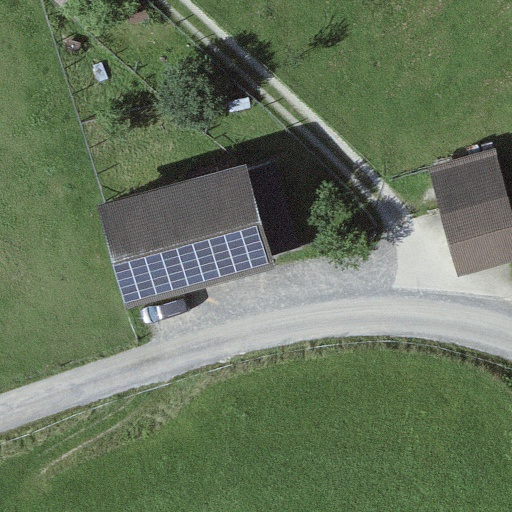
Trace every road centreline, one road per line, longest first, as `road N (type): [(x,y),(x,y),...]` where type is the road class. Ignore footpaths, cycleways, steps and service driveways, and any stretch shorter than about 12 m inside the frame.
road 1 (unclassified): [(0,420),(291,328),(403,317),(511,334)]
road 2 (track): [(171,0),(358,173),(400,225),(403,317)]
